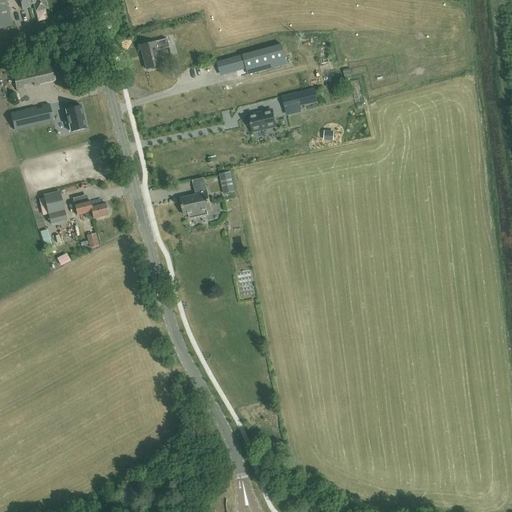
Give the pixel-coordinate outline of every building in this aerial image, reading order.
[(0,0),(0,28),(12,26),(5,0),(0,0)] [(29,5),(34,4),(36,12),(47,9),(45,1),(46,1),(46,0),(19,0),(22,9),(29,7),(29,5)] [(161,66),(157,50),(169,47),(167,39),(155,42),(139,45),(145,70),(161,66)] [(281,45),(244,55),(249,74),(287,64),(281,45)] [(239,58),(219,62),(220,69),(240,65),(239,58)] [(34,86),(56,81),(51,64),(27,70),(26,66),(12,69),(16,90),(23,89),(23,85),(34,83),(34,86)] [(208,109),(210,116),(235,109),(231,92),(210,98),(213,107),(207,109),(205,101),(185,107),(187,115),(189,115),(188,111),(194,110),(194,113),(208,109)] [(295,94),(298,106),(304,104),(301,92),(295,94)] [(49,104),(41,106),(42,108),(36,109),(36,108),(11,114),(14,130),(53,121),(49,104)] [(86,129),(81,105),(65,109),(67,115),(63,116),(65,124),(69,123),(71,132),(86,129)] [(299,112),(298,106),(286,108),(288,115),(299,112)] [(245,108),(238,110),(240,118),(247,116),(245,108)] [(272,110),(249,116),(253,132),(276,126),(272,110)] [(235,197),(232,184),(230,172),(221,174),(223,185),(225,199),(235,197)] [(208,193),(206,185),(205,178),(193,180),(194,188),(196,195),(190,196),(190,197),(181,199),(184,214),(189,213),(190,218),(208,214),(207,209),(212,208),(208,193)] [(47,215),(48,215),(64,211),(59,192),(43,196),(47,215)] [(79,204),(78,197),(73,198),(78,216),(85,214),(86,218),(88,220),(93,218),(93,219),(108,215),(105,203),(91,207),(89,201),(79,204)] [(66,221),(64,211),(48,215),(51,225),(66,221)] [(48,229),(42,231),(47,246),(53,244),(48,229)] [(90,248),(99,246),(95,233),(86,235),(90,248)] [(238,250),(245,249),(244,242),(237,243),(238,250)] [(57,258),(61,266),(70,261),(66,253),(57,258)]
